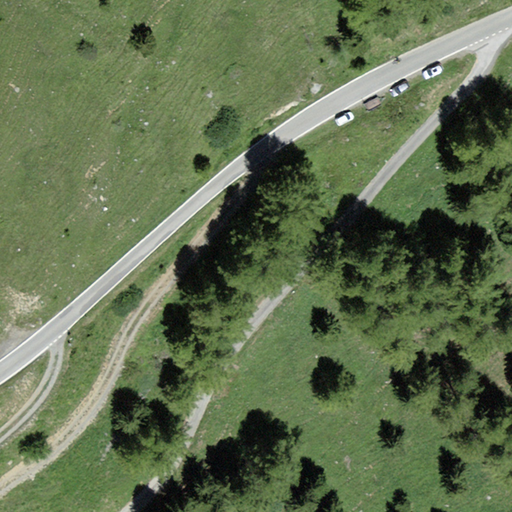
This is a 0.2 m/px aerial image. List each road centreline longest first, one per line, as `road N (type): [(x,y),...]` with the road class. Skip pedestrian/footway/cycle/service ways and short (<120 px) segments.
road 1 (tertiary): [(511,15),(357,89),(274,141),(0,371)]
road 2 (track): [(0,487),(82,416),(146,304),(256,178),(259,152)]
road 3 (track): [(55,328),(43,387),(0,428)]
